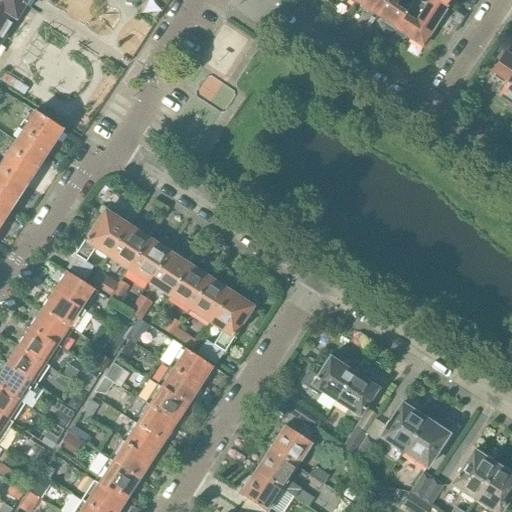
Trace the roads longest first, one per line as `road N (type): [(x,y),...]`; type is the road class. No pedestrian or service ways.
road 1 (residential): [(166,511),(318,282)]
road 2 (residential): [(318,282),(118,148)]
road 3 (residential): [(511,408),(318,282)]
road 4 (residential): [(244,0),(425,118)]
road 5 (residential): [(0,296),(83,167),(118,148)]
road 6 (residential): [(118,148),(149,100),(154,58),(196,0)]
road 7 (residential): [(425,118),(504,0)]
